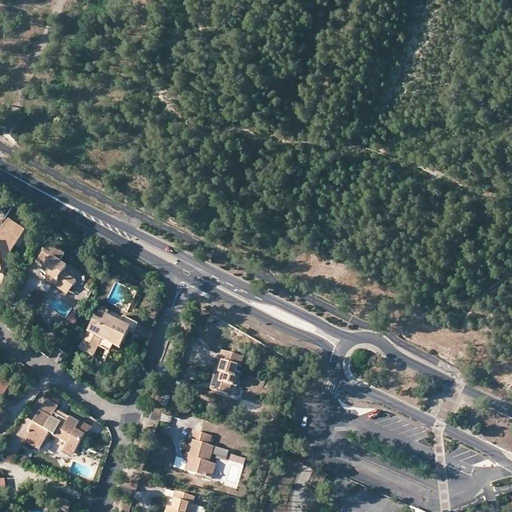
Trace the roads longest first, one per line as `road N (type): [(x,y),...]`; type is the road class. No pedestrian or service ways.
road 1 (secondary): [(336,358),(350,390),(511,466)]
road 2 (secondary): [(186,258),(24,182)]
road 3 (secondary): [(24,182),(177,273)]
road 4 (secondary): [(511,411),(374,339),(352,339)]
road 5 (residential): [(131,421),(0,334)]
road 6 (track): [(62,0),(0,142)]
road 7 (secondary): [(215,292),(322,343),(336,358)]
